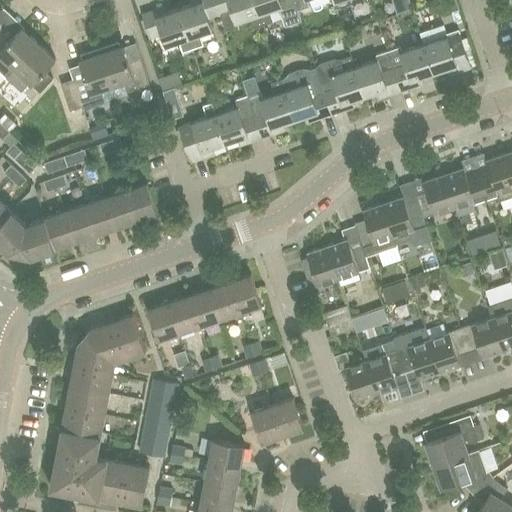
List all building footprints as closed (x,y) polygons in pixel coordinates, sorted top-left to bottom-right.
[(179,8),(192,48),(202,44),(199,33),(211,28),(207,17),(219,13),(214,0),(192,0),(193,3),(179,8)] [(214,0),(219,13),(225,30),(238,25),(236,20),(247,16),(251,28),(262,24),(253,0),(214,0)] [(299,20),(292,0),(253,0),(262,24),(272,21),(268,9),(278,6),(284,25),(299,20)] [(292,0),(299,20),(300,19),(297,9),(308,5),(306,0),(292,0)] [(192,48),(179,8),(164,13),(162,6),(141,13),(149,36),(161,32),(165,44),(178,40),(182,51),(192,48)] [(423,43),(433,71),(447,66),(450,73),(470,66),(462,43),(450,47),(442,23),(420,31),(423,43)] [(0,71),(6,77),(37,42),(20,26),(9,38),(1,30),(0,30),(0,71)] [(118,41),(99,47),(111,85),(123,81),(126,90),(148,82),(139,56),(128,59),(122,44),(119,45),(118,41)] [(21,91),(29,82),(39,92),(52,78),(44,70),(55,58),(37,42),(6,77),(21,91)] [(418,76),(433,71),(423,43),(401,50),(400,46),(387,50),(400,90),(420,83),(418,76)] [(105,101),(101,88),(111,85),(99,47),(80,54),(81,58),(78,59),(80,64),(68,67),(72,78),(81,105),(82,109),(105,101)] [(380,97),(400,90),(387,50),(374,54),(376,59),(354,66),(353,66),(363,95),(378,90),(380,97)] [(348,100),(363,95),(353,66),(354,66),(350,54),(339,58),(343,69),(319,78),(330,113),(351,106),(348,100)] [(290,75),(280,78),(293,118),(308,113),(310,120),(330,113),(319,78),(315,66),(301,71),(305,82),(294,86),(290,75)] [(69,109),(81,105),(72,78),(60,82),(69,109)] [(247,94),(261,137),(281,130),(279,123),(293,118),(280,78),(269,82),(273,93),(262,97),(260,90),(247,94)] [(177,96),(174,87),(163,90),(166,100),(177,96)] [(241,144),(261,137),(247,94),(235,98),(237,105),(215,113),(211,101),(210,102),(224,142),(238,137),(241,144)] [(179,124),(183,137),(191,160),(211,153),(209,147),(224,142),(210,102),(202,104),(206,116),(191,121),(179,124)] [(104,123),(89,128),(93,139),(108,134),(104,123)] [(0,125),(0,136),(2,139),(9,131),(2,124),(0,125)] [(109,140),(112,150),(122,147),(119,137),(109,140)] [(112,150),(109,140),(99,143),(103,153),(112,150)] [(36,165),(14,144),(13,143),(10,146),(6,150),(29,172),(36,165)] [(68,154),(72,164),(87,159),(83,149),(68,154)] [(511,195),(511,171),(505,151),(485,158),(489,169),(477,173),(485,196),(488,204),(511,195)] [(72,164),(68,154),(44,162),(47,172),(72,164)] [(10,177),(17,170),(11,164),(4,171),(10,177)] [(463,166),(442,173),(454,206),(485,196),(477,173),(466,177),(463,166)] [(17,170),(10,177),(19,186),(26,178),(17,170)] [(425,189),(414,193),(416,201),(425,224),(422,217),(454,206),(442,173),(422,180),(425,189)] [(54,177),(57,187),(66,184),(63,174),(54,177)] [(57,187),(54,177),(43,180),(47,190),(57,187)] [(125,189),(136,219),(156,212),(146,182),(125,189)] [(115,226),(136,219),(125,189),(105,196),(115,226)] [(393,235),(425,224),(416,201),(414,193),(416,201),(405,204),(402,194),(382,201),(393,235)] [(115,226),(105,196),(85,202),(95,233),(115,226)] [(0,219),(10,209),(0,199),(0,219)] [(393,235),(382,201),(361,208),(365,218),(353,222),(361,243),(362,245),(365,255),(396,245),(393,235)] [(75,239),(95,233),(85,202),(65,209),(75,239)] [(54,247),(54,246),(44,216),(30,221),(21,219),(10,209),(0,219),(0,243),(7,250),(30,255),(54,247)] [(54,246),(75,239),(65,209),(44,216),(54,246)] [(476,236),(465,239),(470,254),(481,250),(476,236)] [(346,237),(326,244),(337,277),(369,267),(365,255),(362,245),(361,243),(350,247),(346,237)] [(313,286),(317,284),(337,277),(326,244),(306,251),(309,261),(303,263),(310,287),(313,286)] [(229,280),(239,310),(260,303),(250,272),(229,280)] [(208,287),(219,317),(239,310),(229,280),(208,287)] [(188,293),(198,324),(219,317),(208,287),(188,293)] [(167,300),(178,331),(198,324),(188,293),(167,300)] [(511,296),(487,305),(491,316),(502,349),(511,346),(511,296)] [(178,331),(167,300),(146,308),(157,338),(178,331)] [(326,323),(350,315),(346,303),(322,312),(326,323)] [(382,306),(374,309),(379,322),(387,319),(382,306)] [(132,312),(90,326),(76,341),(77,342),(49,486),(141,504),(148,465),(95,455),(113,360),(144,350),(132,312)] [(350,315),(326,323),(330,335),(354,327),(350,315)] [(482,356),(502,349),(491,316),(459,326),(467,350),(478,347),(482,356)] [(467,350),(459,326),(428,337),(439,371),(459,364),(456,354),(467,350)] [(419,378),(439,371),(428,337),(396,348),(404,372),(415,368),(419,378)] [(250,342),(254,354),(263,351),(258,339),(250,342)] [(362,349),(365,358),(376,392),(396,385),(393,375),(404,372),(396,348),(393,339),(362,349)] [(246,357),(254,354),(250,342),(242,345),(246,357)] [(365,358),(364,359),(361,357),(352,360),(351,363),(347,350),(334,355),(339,368),(345,366),(356,399),(376,392),(365,358)] [(209,356),(213,368),(222,365),(218,353),(209,356)] [(205,371),(213,368),(209,356),(201,359),(205,371)] [(256,360),(260,372),(269,369),(265,357),(256,360)] [(260,372),(256,360),(248,363),(252,375),(260,372)] [(193,375),(189,363),(180,365),(184,378),(193,375)] [(164,456),(179,383),(152,377),(138,451),(164,456)] [(271,403),(281,434),(302,427),(292,396),(271,403)] [(281,434),(271,403),(250,410),(260,441),(281,434)] [(425,441),(433,464),(467,452),(464,444),(484,437),(479,423),(473,425),(469,414),(445,422),(449,433),(425,441)] [(208,459),(239,465),(244,443),(212,437),(208,459)] [(170,452),(183,454),(185,446),(172,443),(170,452)] [(467,452),(433,464),(441,487),(460,480),(471,492),(492,476),(488,470),(486,471),(478,448),(467,452)] [(183,454),(170,452),(168,461),(182,463),(183,454)] [(208,459),(203,480),(235,486),(239,465),(208,459)] [(505,511),(510,504),(500,498),(506,488),(496,482),(492,476),(471,492),(482,503),(476,511),(505,511)] [(203,480),(199,502),(231,508),(235,486),(203,480)] [(157,493),(170,496),(172,487),(159,485),(157,493)] [(170,496),(157,493),(156,502),(169,505),(170,496)] [(230,511),(231,508),(199,502),(197,511),(230,511)]
